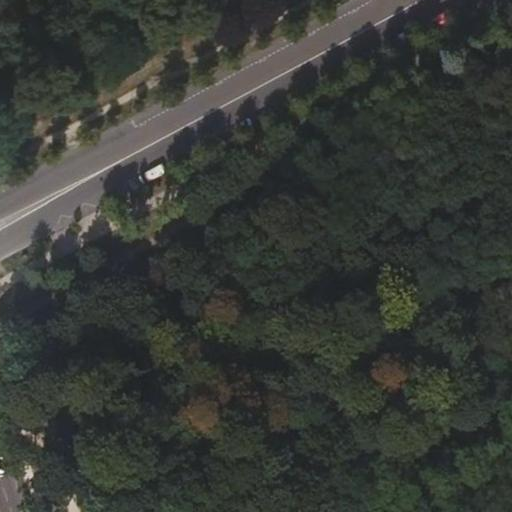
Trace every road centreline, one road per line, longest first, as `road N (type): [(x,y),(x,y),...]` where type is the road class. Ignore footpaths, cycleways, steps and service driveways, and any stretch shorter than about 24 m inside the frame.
road 1 (primary): [(423,0),(0,224)]
road 2 (track): [(511,382),(434,441),(350,471),(183,511)]
road 3 (track): [(75,511),(49,364),(37,342),(3,328)]
